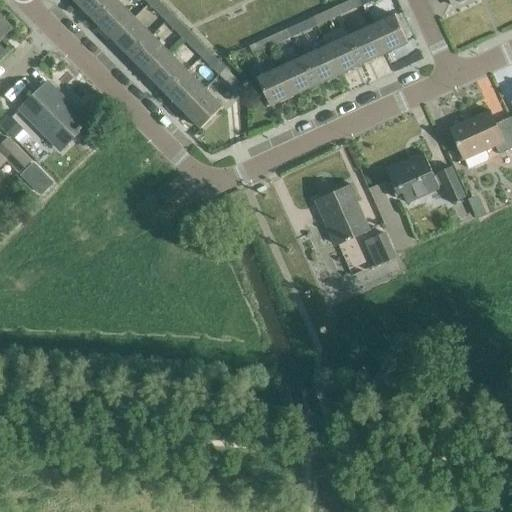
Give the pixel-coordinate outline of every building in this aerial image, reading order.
[(116,1),(115,0),(81,0),(77,5),(94,22),(116,1)] [(169,12),(156,0),(152,0),(148,4),(162,18),(169,12)] [(362,7),(358,0),(353,0),(340,6),(343,15),(362,7)] [(133,18),(116,1),(94,22),(112,40),(133,18)] [(331,10),(312,19),(316,27),(335,19),(331,10)] [(0,17),(0,40),(11,30),(0,17)] [(371,28),(384,56),(407,45),(394,17),(371,28)] [(151,36),(133,18),(112,40),(129,58),(151,36)] [(183,40),(190,33),(176,19),(169,25),(183,40)] [(316,27),(312,19),(294,27),(298,36),(316,27)] [(371,28),(348,38),(361,66),(384,56),(371,28)] [(267,39),(271,48),(289,39),(285,31),(267,39)] [(204,48),(190,33),(183,40),(197,54),(204,48)] [(168,54),(151,36),(129,58),(147,76),(168,54)] [(361,66),(348,38),(326,49),(339,76),(361,66)] [(271,48),(267,39),(249,48),(253,56),(271,48)] [(339,76),(326,49),(304,59),(316,86),(339,76)] [(168,54),(147,76),(164,93),(186,72),(168,54)] [(218,75),(225,69),(211,54),(204,61),(218,75)] [(316,86),(304,59),(281,69),(294,97),(316,86)] [(239,83),(225,69),(218,75),(232,90),(239,83)] [(294,97),(281,69),(258,80),(270,107),(294,97)] [(186,72),(164,93),(182,111),(204,90),(186,72)] [(61,152),(88,125),(47,84),(20,110),(61,152)] [(204,90),(182,111),(200,129),(222,108),(204,90)] [(489,112),(450,130),(464,161),(468,171),(486,163),(487,159),(485,152),(495,147),(499,156),(511,150),(511,124),(510,119),(495,125),(489,112)] [(11,120),(1,129),(13,141),(22,132),(11,120)] [(18,174),(30,163),(7,140),(0,146),(0,166),(5,161),(18,174)] [(407,204),(440,190),(423,154),(386,171),(397,196),(402,194),(407,204)] [(438,176),(434,177),(438,187),(442,185),(451,205),(465,199),(451,168),(438,175),(438,176)] [(338,244),(368,231),(355,202),(358,201),(352,186),(315,202),(324,221),(327,219),(338,244)] [(476,197),(466,201),(475,220),(485,216),(476,197)] [(384,234),(368,241),(366,242),(377,268),(396,259),(384,234)]
